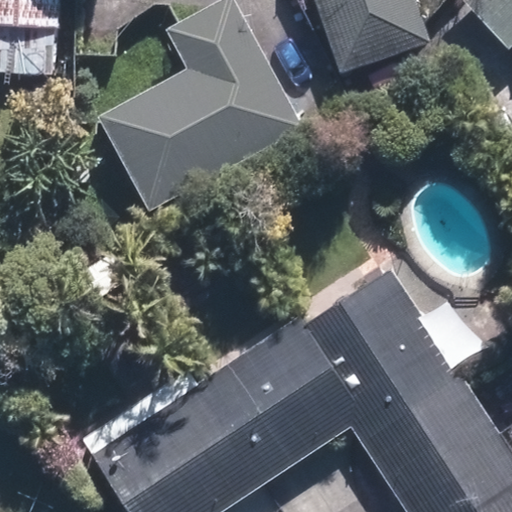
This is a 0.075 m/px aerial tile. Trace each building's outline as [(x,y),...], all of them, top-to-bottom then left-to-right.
[(55,23),(55,0),(0,0),(0,65),(51,67),(51,23),(55,23)] [(142,206),(298,122),(232,0),(201,0),(158,23),(179,64),(91,111),(142,206)] [(423,35),(411,0),(309,0),(332,66),(423,35)] [(511,0),(459,0),(503,46),(511,36),(511,0)] [(329,140),(345,169),(388,144),(372,116),(329,140)] [(85,179),(85,158),(70,159),(70,180),(85,179)] [(54,252),(12,256),(14,281),(56,277),(54,252)] [(128,277),(113,252),(88,268),(104,292),(128,277)] [(511,511),(511,458),(383,264),(300,319),(295,311),(87,448),(128,511),(213,511),(345,425),(402,511),(511,511)]
